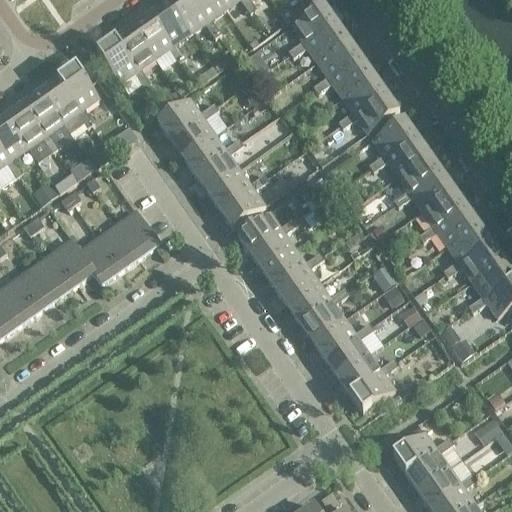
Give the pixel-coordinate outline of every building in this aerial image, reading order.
[(218,41),(189,0),(177,0),(168,7),(191,39),(205,29),(215,43),(218,41)] [(226,14),(215,0),(189,0),(218,41),(222,38),(212,24),(226,14)] [(254,16),(242,0),(215,0),(226,14),(240,4),(250,18),(254,16)] [(242,0),(254,16),(257,14),(247,0),(242,0)] [(191,39),(168,7),(150,19),(183,66),(186,63),(176,49),(191,39)] [(288,56),(290,60),(337,27),(324,9),(291,32),(302,46),(288,56)] [(289,12),(281,17),(288,27),(295,22),(289,12)] [(183,66),(150,19),(133,32),(155,64),(170,54),(180,68),(183,66)] [(349,45),(337,27),(290,60),(293,63),(307,53),(317,67),(349,45)] [(155,64),(133,32),(115,44),(148,90),(151,88),(141,74),(155,64)] [(249,47),(252,51),(258,47),(255,43),(249,47)] [(148,90),(115,44),(97,57),(120,89),(134,79),(144,93),(148,90)] [(361,62),(349,45),(317,67),(327,82),(313,92),(315,95),(361,62)] [(374,80),(361,62),(315,95),(317,98),(331,89),(342,103),(374,80)] [(76,71),(58,84),(91,131),(94,128),(84,114),(99,104),(76,71)] [(386,98),(374,80),(342,103),(352,117),(338,127),(340,130),(386,98)] [(58,84),(40,97),(73,143),(91,131),(58,84)] [(247,103),(253,111),(269,101),(263,92),(247,103)] [(167,100),(172,107),(179,101),(174,95),(167,100)] [(40,97),(23,109),(55,155),(73,143),(40,97)] [(399,116),(386,98),(340,130),(342,134),(356,124),(367,139),(399,116)] [(157,126),(170,144),(216,112),(214,108),(200,118),(189,103),(157,126)] [(152,106),(139,116),(146,126),(159,116),(152,106)] [(23,109),(5,122),(28,154),(38,168),(55,155),(23,109)] [(216,112),(170,144),(182,162),(215,139),(227,131),(217,117),(219,115),(216,112)] [(28,154),(5,122),(0,125),(0,151),(20,180),(23,178),(14,164),(28,154)] [(417,141),(404,123),(372,146),(382,160),(368,170),(371,174),(417,141)] [(225,154),(215,139),(182,162),(195,180),(241,147),(239,144),(225,154)] [(429,159),(417,141),(371,174),(373,177),(387,167),(397,181),(429,159)] [(243,151),(241,147),(195,180),(207,197),(240,175),(229,160),(243,151)] [(20,180),(0,151),(0,173),(7,169),(17,183),(20,180)] [(90,165),(95,173),(107,165),(102,157),(90,165)] [(442,176),(429,159),(397,181),(407,196),(393,206),(395,209),(442,176)] [(250,189),(240,175),(207,197),(220,215),(266,182),(264,179),(250,189)] [(454,194),(442,176),(395,209),(398,212),(412,202),(422,217),(454,194)] [(268,186),(266,182),(220,215),(233,233),(265,211),(254,196),(268,186)] [(53,189),(60,199),(69,192),(62,183),(53,189)] [(321,183),(311,190),(321,204),(331,197),(321,183)] [(100,192),(93,184),(86,189),(92,198),(100,192)] [(53,190),(35,202),(42,211),(60,199),(53,190)] [(362,205),(354,194),(343,202),(351,213),(362,205)] [(467,212),(454,194),(422,217),(432,231),(418,241),(420,244),(467,212)] [(81,205),(75,197),(68,201),(74,210),(81,205)] [(74,210),(68,201),(61,206),(67,215),(74,210)] [(479,229),(467,212),(420,244),(423,248),(437,238),(447,252),(479,229)] [(136,217),(117,231),(140,264),(159,250),(136,217)] [(280,232),(270,217),(237,240),(250,258),(296,226),(294,222),(280,232)] [(44,232),(37,223),(30,228),(37,237),(44,232)] [(299,229),(296,226),(250,258),(263,276),(295,253),(285,239),(299,229)] [(37,237),(30,228),(23,233),(30,242),(37,237)] [(380,229),(368,238),(377,247),(388,239),(380,229)] [(491,247),(479,229),(447,252),(457,266),(443,276),(445,280),(491,247)] [(140,264),(117,231),(98,244),(121,277),(140,264)] [(98,244),(80,257),(79,257),(94,279),(102,291),(121,277),(98,244)] [(72,246),(53,259),(76,292),(94,279),(79,257),(80,257),(72,246)] [(504,265),(491,247),(445,280),(447,283),(461,273),(472,287),(504,265)] [(305,268),(295,253),(263,276),(275,294),(321,261),(319,258),(305,268)] [(76,292),(53,259),(34,272),(57,305),(76,292)] [(324,264),(321,261),(275,294),(287,311),(320,289),(310,274),(324,264)] [(511,286),(511,276),(504,265),(472,287),(482,302),(468,311),(470,315),(511,286)] [(57,305),(34,272),(15,286),(38,318),(57,305)] [(385,272),(373,280),(384,295),(396,287),(385,272)] [(38,318),(15,286),(0,296),(0,303),(20,332),(38,318)] [(511,312),(511,286),(470,315),(472,318),(486,308),(497,323),(511,312)] [(330,303),(320,289),(287,311),(300,329),(346,296),(344,293),(330,303)] [(395,292),(385,299),(393,311),(403,304),(395,292)] [(349,300),(346,296),(300,329),(312,347),(345,324),(335,310),(349,300)] [(20,332),(0,303),(0,343),(1,345),(20,332)] [(409,314),(401,320),(408,330),(416,324),(409,314)] [(422,323),(412,330),(420,341),(430,334),(422,323)] [(355,338),(345,324),(312,347),(325,364),(371,332),(369,328),(355,338)] [(373,335),(371,332),(325,364),(337,382),(370,359),(359,345),(373,335)] [(451,333),(443,339),(451,350),(459,344),(451,333)] [(380,374),(370,359),(337,382),(350,400),(396,367),(394,364),(380,374)] [(398,370),(396,367),(350,400),(363,418),(395,395),(384,380),(398,370)] [(496,396),(486,403),(495,414),(505,407),(496,396)] [(392,404),(395,408),(401,403),(398,399),(392,404)] [(492,423),(478,433),(488,446),(501,437),(492,423)] [(419,429),(404,439),(410,447),(424,437),(419,429)] [(392,460),(405,478),(451,446),(449,442),(435,452),(424,437),(410,447),(392,460)] [(502,437),(494,442),(500,451),(508,445),(502,437)] [(454,449),(451,446),(405,478),(417,496),(450,473),(440,459),(454,449)] [(460,487),(450,473),(417,496),(428,511),(432,511),(476,481),(474,478),(460,487)] [(479,484),(476,481),(432,511),(469,511),(475,508),(465,494),(479,484)] [(334,511),(340,508),(332,497),(321,505),(326,511),(334,511)]
